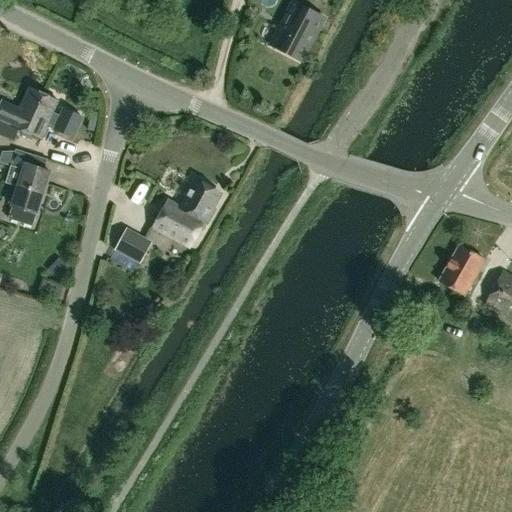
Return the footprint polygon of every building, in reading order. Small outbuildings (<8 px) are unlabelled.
[(321,20),(289,4),(267,48),(299,64),(321,20)] [(32,119),(44,95),(27,88),(18,108),(1,101),(0,104),(0,135),(13,141),(18,129),(19,130),(25,115),(32,119)] [(25,115),(19,130),(40,139),(57,101),(44,95),(32,119),(25,115)] [(10,167),(22,171),(11,205),(36,213),(49,172),(43,170),(47,160),(15,150),(13,156),(7,154),(4,164),(10,165),(10,167)] [(189,249),(204,222),(206,223),(214,209),(211,207),(218,194),(192,181),(178,208),(164,201),(149,227),(189,249)] [(112,250),(136,264),(148,242),(124,228),(112,250)] [(464,296),(484,260),(459,246),(439,281),(464,296)] [(57,260),(47,270),(58,280),(67,270),(57,260)] [(511,276),(503,271),(483,305),(511,321),(511,276)]
